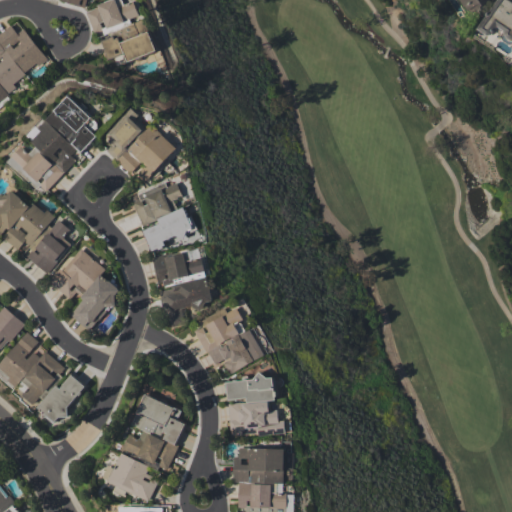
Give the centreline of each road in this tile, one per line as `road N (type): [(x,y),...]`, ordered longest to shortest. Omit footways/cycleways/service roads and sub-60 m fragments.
road 1 (residential): [(40,468),(78,447),(102,415),(137,326),(137,280),(95,204)]
road 2 (residential): [(216,511),(201,453),(207,400),(192,366),(137,326)]
road 3 (residential): [(0,268),(80,354),(118,373)]
